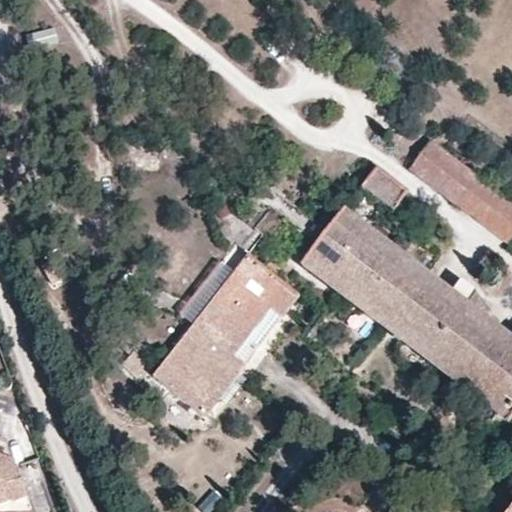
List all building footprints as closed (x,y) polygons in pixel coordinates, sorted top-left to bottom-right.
[(180,77),(185,71),(178,65),(173,71),(180,77)] [(508,242),(511,236),(511,203),(429,143),(410,170),(508,242)] [(393,211),(408,193),(376,168),(361,187),(393,211)] [(482,403),(511,363),(511,339),(464,304),(475,291),(460,280),(450,293),(356,223),(342,213),(299,264),(482,403)] [(237,376),(241,371),(260,346),(280,320),(298,297),(246,257),(193,326),(209,340),(202,349),(237,376)] [(221,396),(237,376),(202,349),(209,340),(193,326),(156,373),(152,377),(204,418),(221,396)] [(118,345),(130,357),(134,353),(122,342),(118,345)] [(151,369),(134,353),(130,357),(122,365),(139,381),(147,373),(151,369)] [(509,423),(511,420),(511,363),(482,403),(509,423)] [(147,373),(152,377),(156,373),(151,369),(147,373)] [(248,376),(241,371),(237,376),(221,396),(229,402),(248,376)] [(26,494),(8,442),(0,439),(0,497),(1,498),(9,496),(13,498),(26,494)] [(30,506),(26,494),(13,498),(30,506)]
